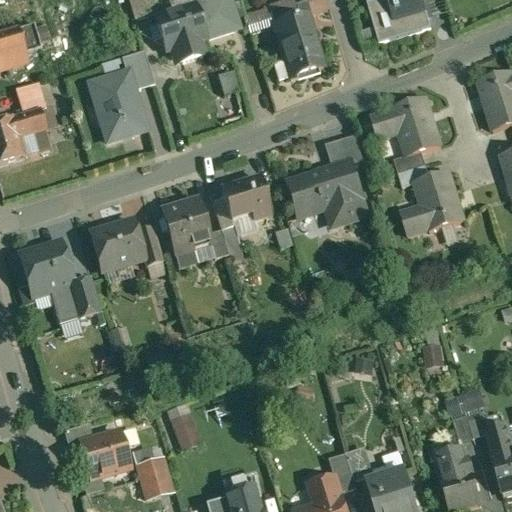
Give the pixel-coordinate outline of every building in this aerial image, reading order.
[(142,0),(127,0),(134,22),(148,18),(142,0)] [(225,0),(222,0),(155,21),(165,54),(173,51),(177,63),(182,66),(202,60),(197,44),(236,32),(236,31),(228,7),(225,0)] [(421,0),(386,0),(367,6),(379,46),(431,31),(423,4),(421,0)] [(239,3),(228,7),(236,31),(247,28),(239,3)] [(306,3),(270,14),(274,27),(306,17),(311,16),(306,3)] [(306,17),(274,27),(285,65),(273,68),(278,83),(289,80),(290,81),(323,72),(306,17)] [(41,51),(34,26),(18,31),(25,56),(41,51)] [(18,30),(0,35),(0,71),(3,72),(28,65),(25,56),(18,31),(18,30)] [(153,88),(143,55),(126,60),(130,74),(136,93),(153,88)] [(130,74),(87,87),(105,147),(148,134),(136,93),(130,74)] [(511,76),(478,86),(493,135),(511,129),(511,76)] [(38,86),(15,93),(22,117),(39,112),(40,113),(45,111),(38,86)] [(426,102),(392,113),(392,115),(371,122),(377,142),(398,136),(406,160),(407,161),(422,157),(441,151),(426,102)] [(11,120),(0,123),(0,167),(23,160),(18,141),(46,133),(40,113),(39,112),(22,117),(12,121),(11,120)] [(356,139),(326,148),(333,172),(352,166),(353,168),(363,164),(356,139)] [(511,156),(501,160),(511,197),(511,156)] [(422,157),(407,161),(406,160),(394,164),(398,178),(426,170),(422,157)] [(333,172),(286,186),(297,222),(341,208),(346,226),(366,220),(361,203),(364,202),(353,168),(352,166),(333,172)] [(426,170),(398,178),(403,192),(415,188),(414,187),(430,182),(426,170)] [(430,182),(414,187),(415,188),(423,213),(402,220),(408,240),(429,233),(430,236),(464,225),(449,176),(430,182)] [(258,181),(220,193),(232,230),(233,230),(230,221),(250,215),(253,224),(270,219),(258,181)] [(198,202),(161,213),(174,259),(210,248),(211,248),(208,237),(198,202)] [(132,224),(90,237),(102,275),(143,263),(144,263),(136,236),(132,224)] [(153,230),(136,236),(144,263),(143,263),(145,270),(163,265),(153,230)] [(233,230),(220,234),(228,258),(240,254),(233,230)] [(220,234),(208,237),(211,248),(210,248),(214,263),(228,259),(228,258),(220,234)] [(59,246),(19,259),(32,301),(65,291),(73,289),(72,287),(59,246)] [(91,282),(72,287),(73,289),(65,291),(75,324),(101,316),(91,282)] [(57,300),(41,303),(43,313),(59,310),(57,300)] [(119,331),(109,334),(114,353),(124,350),(119,331)] [(428,371),(447,369),(444,346),(426,348),(428,371)] [(453,419),(490,410),(485,391),(448,400),(453,419)] [(314,394),(300,392),(298,402),(312,404),(314,394)] [(190,418),(171,425),(181,454),(201,447),(190,418)] [(467,419),(453,423),(459,444),(461,443),(461,446),(474,442),(467,419)] [(511,451),(506,430),(487,435),(494,462),(493,463),(503,497),(504,497),(505,500),(511,498),(511,451)] [(117,437),(81,448),(91,484),(128,474),(117,437)] [(465,453),(436,461),(436,463),(435,463),(439,475),(439,476),(442,484),(441,484),(448,511),(461,511),(481,507),(472,476),(471,476),(465,453)] [(360,454),(346,458),(354,485),(368,481),(360,454)] [(399,456),(383,461),(389,480),(405,475),(399,456)] [(346,458),(330,463),(335,481),(336,481),(341,497),(356,493),(354,485),(346,458)] [(162,462),(137,470),(147,504),(172,496),(162,462)] [(389,480),(367,487),(374,511),(416,511),(405,475),(389,480)] [(335,481),(309,489),(316,510),(310,511),(345,511),(341,497),(336,481),(335,481)] [(259,511),(254,494),(226,502),(226,504),(230,503),(232,511),(259,511)]
